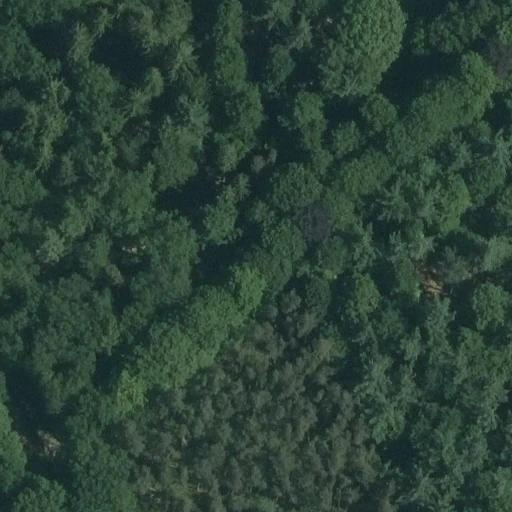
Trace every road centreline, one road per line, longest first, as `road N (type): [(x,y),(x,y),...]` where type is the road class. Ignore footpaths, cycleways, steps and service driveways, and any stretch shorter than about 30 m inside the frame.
road 1 (track): [(511,14),(23,450)]
road 2 (track): [(0,400),(55,511)]
